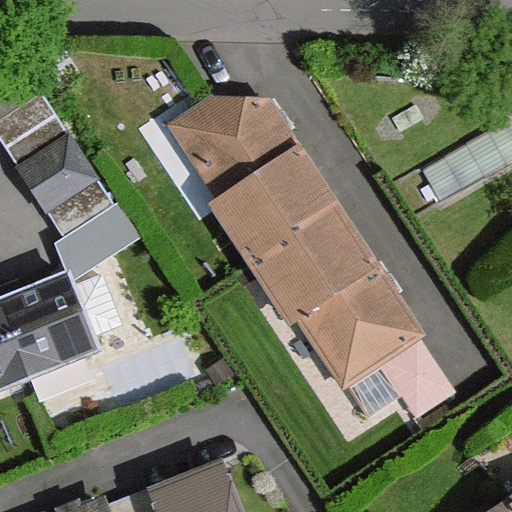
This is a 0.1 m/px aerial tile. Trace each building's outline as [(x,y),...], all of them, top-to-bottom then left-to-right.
[(0,122),(43,93),(50,89),(21,47),(0,54),(0,122)] [(0,136),(8,150),(58,116),(43,93),(0,122),(0,136)] [(256,264),(339,210),(269,105),(217,105),(180,130),(228,201),(218,208),(256,264)] [(58,116),(8,150),(23,172),(74,140),(58,116)] [(48,211),(98,178),(74,140),(23,172),(48,211)] [(117,206),(98,178),(48,211),(67,239),(117,206)] [(339,210),(256,264),(293,321),(300,316),(347,383),(378,362),(420,335),(339,210)] [(0,305),(30,379),(101,351),(95,338),(76,290),(71,276),(0,305)] [(76,290),(95,338),(124,327),(104,278),(76,290)] [(0,305),(0,304),(0,391),(30,379),(0,305)] [(378,362),(402,396),(416,417),(456,391),(420,335),(378,362)] [(402,396),(378,362),(347,383),(371,419),(402,396)] [(510,507),(511,505),(511,432),(476,455),(510,507)] [(203,480),(158,497),(163,511),(239,511),(224,471),(203,480)]
